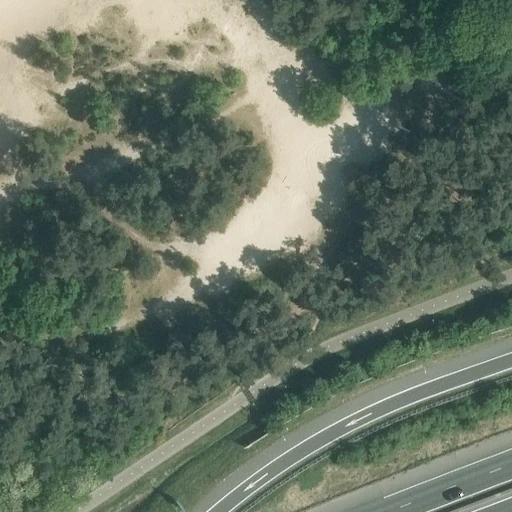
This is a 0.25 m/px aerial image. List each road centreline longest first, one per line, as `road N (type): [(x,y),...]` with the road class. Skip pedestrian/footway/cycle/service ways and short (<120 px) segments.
road 1 (motorway): [(511,361),(375,410),(219,511)]
road 2 (motorway): [(511,465),(389,511)]
